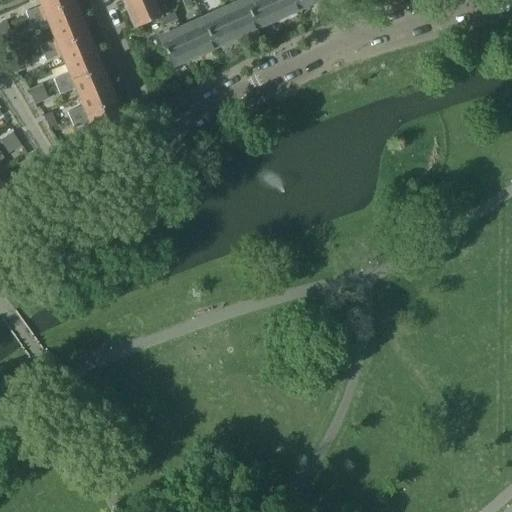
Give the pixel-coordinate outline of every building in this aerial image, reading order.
[(72,0),(38,0),(41,6),(25,13),(28,21),(74,2),(72,0)] [(153,0),(139,0),(126,6),(134,27),(160,17),(153,0)] [(244,0),(240,0),(222,8),(235,38),(257,28),(244,0)] [(269,0),(244,0),(257,28),(277,18),(269,0)] [(294,0),(269,0),(277,18),(299,9),(294,0)] [(294,0),(299,9),(318,0),(294,0)] [(74,2),(28,21),(31,28),(47,21),(51,31),(81,18),(74,2)] [(222,8),(201,18),(215,47),(235,38),(222,8)] [(174,13),(160,19),(163,25),(177,19),(174,13)] [(81,18),(51,31),(55,40),(39,46),(42,54),(87,35),(81,18)] [(201,18),(180,27),(193,56),(215,47),(201,18)] [(6,22),(0,24),(0,32),(9,29),(6,22)] [(180,27),(158,37),(171,66),(193,56),(180,27)] [(9,29),(0,32),(0,40),(11,35),(9,29)] [(87,35),(42,54),(45,61),(61,55),(65,64),(94,51),(87,35)] [(94,51),(65,64),(68,73),(53,79),(56,87),(101,68),(94,51)] [(24,53),(10,59),(13,66),(27,60),(24,53)] [(27,60),(13,66),(16,72),(29,67),(27,60)] [(101,68),(56,87),(59,94),(75,88),(79,97),(109,85),(101,67),(101,68)] [(42,85),(28,91),(31,98),(44,92),(42,85)] [(109,85),(79,97),(82,106),(67,113),(70,121),(115,102),(116,102),(109,85)] [(44,92),(31,98),(34,104),(47,99),(44,92)] [(115,102),(70,121),(73,128),(88,121),(92,131),(122,119),(115,102)] [(50,113),(43,115),(48,129),(55,126),(50,113)] [(0,140),(0,142),(3,147),(16,139),(11,133),(0,140)] [(16,139),(3,147),(8,153),(20,145),(16,139)] [(73,142),(60,147),(63,154),(76,148),(73,142)] [(18,172),(23,178),(35,169),(31,163),(18,172)] [(35,169),(23,178),(27,184),(39,175),(35,169)] [(0,193),(18,181),(14,174),(0,183),(0,193)] [(18,181),(0,193),(0,216),(15,206),(9,197),(23,188),(18,181)]
